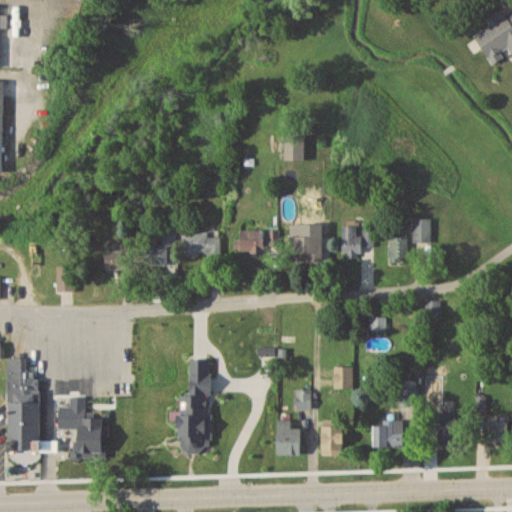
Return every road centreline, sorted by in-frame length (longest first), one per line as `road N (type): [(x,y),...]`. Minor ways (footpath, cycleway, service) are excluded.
road 1 (tertiary): [(0,500),(511,486)]
road 2 (residential): [(0,307),(224,304),(409,288)]
